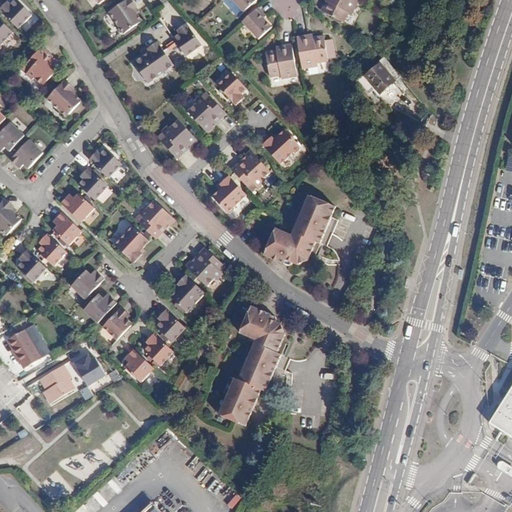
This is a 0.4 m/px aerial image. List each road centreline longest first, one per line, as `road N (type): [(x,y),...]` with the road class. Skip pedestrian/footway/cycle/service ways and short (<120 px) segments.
road 1 (residential): [(203,223),(276,284),(405,357)]
road 2 (secondary): [(511,1),(455,207)]
road 3 (residential): [(113,108),(27,200),(0,172)]
road 4 (secondary): [(455,207),(405,357)]
road 5 (secondary): [(429,357),(455,207)]
road 6 (residential): [(50,0),(113,108)]
